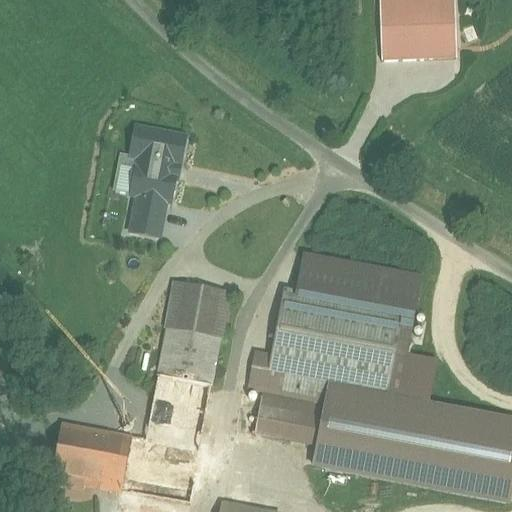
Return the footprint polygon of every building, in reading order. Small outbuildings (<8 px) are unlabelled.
[(427,0),(373,2),(375,70),(453,68),(451,0),(427,0)] [(171,208),(183,142),(135,133),(130,159),(138,161),(131,198),(138,199),(131,236),(159,241),(165,207),(171,208)] [(57,433),(51,482),(196,500),(222,289),(170,283),(150,444),(57,433)] [(300,289),(285,287),(273,354),(252,351),(238,429),(325,444),(337,383),(391,392),(406,309),(300,289)] [(379,435),(380,430),(380,425),(378,421),(374,415),(371,413),(367,412),(360,411),(352,413),(347,417),(345,421),(343,424),(343,432),(343,435),(345,440),(350,444),(356,448),(363,448),(370,446),(375,442),(379,435)] [(392,475),(325,469),(323,499),(389,505),(392,475)] [(286,511),(287,508),(221,503),(220,511),(286,511)]
